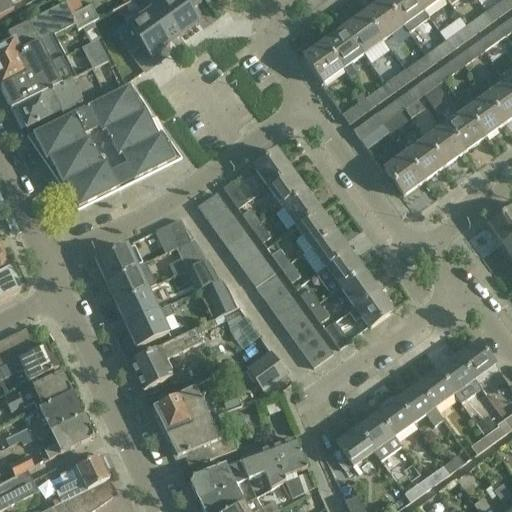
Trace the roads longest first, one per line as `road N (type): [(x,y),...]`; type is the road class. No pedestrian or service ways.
road 1 (residential): [(467,295),(315,395),(178,201)]
road 2 (residential): [(157,511),(63,295)]
road 3 (residential): [(416,256),(307,109)]
road 4 (residential): [(178,201),(307,109)]
road 5 (residential): [(50,261),(178,201)]
road 6 (residential): [(307,109),(263,33),(299,0)]
road 7 (residential): [(416,256),(511,183)]
